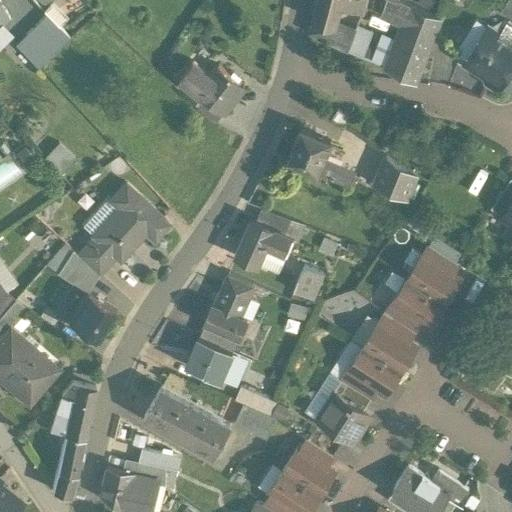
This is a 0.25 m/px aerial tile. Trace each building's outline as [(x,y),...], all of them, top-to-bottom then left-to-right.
[(317,0),(316,4),(318,4),(314,20),(333,26),(335,21),(340,1),(360,6),(362,0),(317,0)] [(387,66),(386,69),(415,82),(440,16),(402,0),(385,0),(380,13),(404,23),(398,39),(387,66)] [(46,13),(14,44),(37,67),(69,36),(46,13)] [(0,19),(0,46),(13,30),(0,20),(0,19)] [(355,29),(335,21),(333,26),(314,20),(313,19),(309,33),(348,51),(349,50),(355,29)] [(511,22),(508,20),(499,33),(511,41),(511,22)] [(398,39),(357,25),(355,29),(349,50),(387,66),(398,39)] [(511,41),(499,33),(488,26),(465,60),(487,74),(488,81),(494,85),(501,83),(505,78),(503,71),(511,57),(511,41)] [(244,84),(218,63),(210,74),(192,59),(179,76),(206,97),(223,111),(244,84)] [(206,97),(198,107),(214,122),(223,111),(206,97)] [(349,116),(337,109),(331,118),(343,126),(349,116)] [(331,139),(301,126),(288,158),(318,171),(322,159),(331,139)] [(59,138),(45,152),(61,169),(75,155),(59,138)] [(11,154),(0,162),(0,185),(22,171),(11,154)] [(416,173),(386,154),(374,183),(406,197),(416,173)] [(355,173),(322,159),(318,171),(350,185),(355,173)] [(511,178),(511,177),(491,207),(502,215),(511,200),(511,178)] [(169,222),(125,181),(110,197),(118,205),(92,233),(94,234),(115,253),(119,257),(144,229),(154,238),(169,222)] [(511,200),(502,215),(511,221),(511,223),(505,234),(511,238),(511,200)] [(290,218),(261,207),(256,219),(284,232),(290,218)] [(256,219),(252,218),(240,245),(260,254),(262,251),(266,243),(287,253),(294,237),(284,232),(256,219)] [(94,234),(77,252),(98,271),(115,253),(94,234)] [(458,261),(429,242),(423,252),(452,271),(458,261)] [(328,259),(309,252),(298,278),(299,279),(294,290),(313,296),(328,259)] [(452,271),(423,252),(407,276),(445,300),(460,277),(452,271)] [(255,283),(228,272),(222,285),(243,294),(249,297),(255,283)] [(445,300),(407,276),(392,299),(421,318),(429,324),(445,300)] [(243,294),(222,285),(214,302),(235,312),(243,294)] [(115,308),(86,289),(67,318),(96,336),(115,308)] [(3,291),(0,294),(0,313),(14,297),(3,291)] [(0,313),(0,328),(3,331),(9,325),(10,326),(27,306),(14,297),(0,313)] [(421,318),(392,299),(385,309),(414,328),(421,318)] [(214,302),(213,302),(204,321),(238,336),(247,317),(235,312),(214,302)] [(414,329),(385,310),(379,320),(408,339),(414,329)] [(408,339),(379,320),(363,343),(401,368),(416,344),(408,339)] [(10,326),(9,325),(3,331),(0,335),(0,377),(28,402),(58,367),(10,326)] [(475,342),(461,333),(448,353),(462,363),(467,355),(475,342)] [(233,349),(199,334),(187,362),(206,371),(205,372),(220,378),(233,349)] [(511,345),(503,360),(476,342),(475,342),(467,355),(476,361),(469,371),(493,386),(499,377),(511,356),(511,345)] [(401,368),(363,343),(348,367),(377,386),(385,391),(401,368)] [(511,356),(499,377),(511,385),(511,356)] [(377,386),(348,367),(341,377),(370,396),(377,386)] [(370,396),(341,377),(334,389),(363,408),(370,396)] [(95,385),(71,380),(61,392),(49,428),(64,431),(84,437),(95,385)] [(276,400),(240,384),(235,397),(270,412),(276,400)] [(231,423),(161,385),(145,414),(214,452),(231,423)] [(363,408),(334,389),(316,416),(354,440),(371,414),(363,408)] [(270,413),(244,401),(234,423),(267,437),(276,416),(270,413)] [(84,437),(64,431),(56,469),(51,488),(69,493),(75,475),(76,475),(84,437)] [(333,453),(308,437),(301,446),(326,463),(333,453)] [(301,446),(298,444),(283,467),(320,491),(335,469),(326,463),(301,446)] [(180,455),(142,447),(139,459),(178,468),(180,455)] [(139,459),(136,471),(149,474),(159,476),(158,483),(165,483),(165,466),(139,459)] [(432,478),(408,462),(393,486),(394,487),(415,500),(432,511),(438,511),(451,492),(461,498),(468,487),(438,468),(432,478)] [(136,471),(107,465),(101,493),(127,510),(127,511),(128,511),(151,511),(152,509),(142,506),(149,474),(136,471)] [(165,483),(174,485),(178,468),(165,466),(165,483)] [(306,511),(320,491),(283,467),(268,489),(297,508),(303,511),(306,511)] [(0,479),(0,511),(13,511),(22,501),(0,483),(0,481),(1,480),(0,479)] [(415,500),(394,487),(388,497),(408,510),(415,500)] [(293,511),(297,508),(272,492),(265,502),(280,511),(293,511)] [(265,502),(259,498),(252,509),(256,511),(279,511),(280,511),(265,502)]
